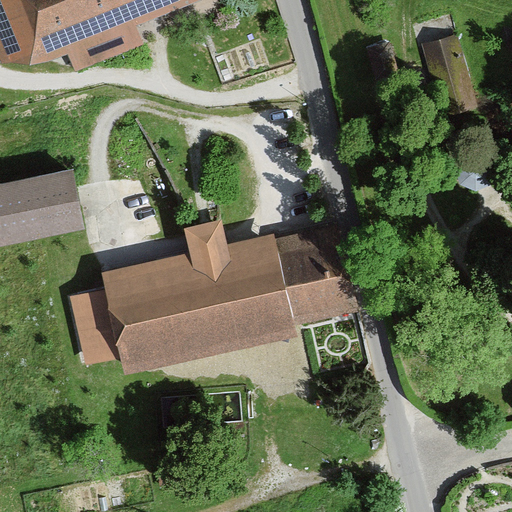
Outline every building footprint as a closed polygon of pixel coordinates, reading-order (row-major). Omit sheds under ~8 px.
[(0,0),(0,35),(8,56),(150,0),(0,0)] [(442,102),(445,113),(473,105),(454,36),(426,44),(431,64),(437,63),(448,100),(442,102)] [(388,44),(371,49),(378,75),(395,70),(388,44)] [(458,167),(464,181),(476,186),(489,181),(495,168),(490,155),(477,149),(463,155),(458,167)] [(0,235),(80,219),(70,172),(0,186),(0,235)] [(114,285),(79,294),(94,359),(129,351),(130,354),(356,302),(340,234),(225,259),(218,223),(191,229),(200,265),(114,285)] [(192,466),(159,473),(161,485),(173,483),(173,484),(195,480),(192,466)]
